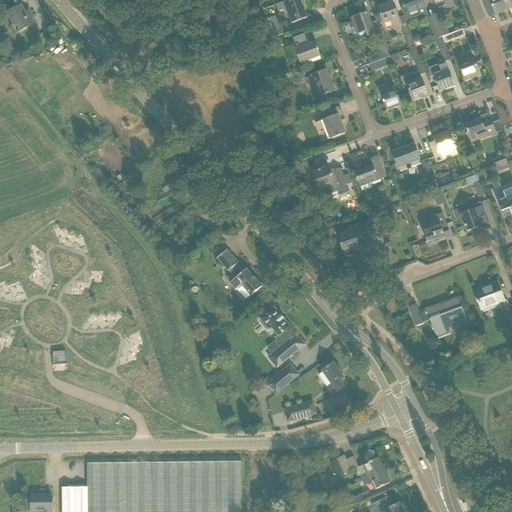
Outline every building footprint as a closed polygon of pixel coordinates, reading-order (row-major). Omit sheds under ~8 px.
[(291,24),(307,18),(299,0),(287,0),(276,5),(278,12),(285,9),(291,24)] [(404,0),(407,6),(401,8),(406,20),(411,18),(409,13),(410,13),(417,10),(419,15),(420,18),(428,16),(424,7),(425,7),(421,0),(404,0)] [(446,8),(454,6),(451,0),(434,0),(438,8),(445,5),(446,8)] [(505,0),(484,0),(483,0),(487,12),(493,10),(495,14),(509,8),(505,0)] [(394,30),(402,27),(392,2),(377,8),(380,15),(375,17),(378,26),(391,21),(394,30)] [(21,4),(7,12),(13,24),(16,23),(20,31),(35,24),(28,10),(25,12),(21,4)] [(366,12),(351,17),(353,21),(355,26),(360,40),(380,32),(377,25),(376,21),(371,23),(366,12)] [(442,37),(448,35),(440,13),(434,15),(442,37)] [(436,39),(442,37),(434,15),(428,18),(436,39)] [(287,25),(279,28),(275,16),(268,19),(275,37),(289,32),(287,25)] [(409,49),(410,49),(416,47),(409,28),(402,31),(409,49)] [(445,44),(465,36),(463,29),(448,35),(442,37),(445,44)] [(316,41),(310,43),(307,33),(283,42),(286,49),(293,46),(300,64),(320,56),(318,50),(319,50),(316,41)] [(451,59),(445,44),(442,37),(436,39),(435,40),(444,62),(451,59)] [(430,41),(424,43),(426,50),(432,48),(430,41)] [(370,64),(390,56),(385,44),(379,47),(381,52),(367,57),(370,64)] [(420,75),(426,73),(416,47),(410,49),(418,71),(410,75),(411,78),(405,81),(413,101),(422,98),(421,97),(427,94),(420,75)] [(396,54),(390,56),(392,63),(399,61),(396,54)] [(371,71),(392,63),(390,56),(370,64),(369,64),(371,71)] [(465,81),(480,76),(473,56),(458,62),(465,81)] [(440,91),(454,86),(446,64),(439,66),(441,72),(434,75),(440,91)] [(317,97),(334,91),(326,70),(305,78),(307,85),(312,83),(317,97)] [(285,86),(303,79),(300,73),(283,79),(285,86)] [(387,111),(402,105),(393,82),(378,88),(387,111)] [(341,121),(345,119),(340,106),(325,112),(328,119),(323,121),(330,139),(345,133),(341,121)] [(483,125),(481,119),(480,117),(464,123),(471,142),(503,131),(500,121),(492,124),(491,122),(483,125)] [(435,141),(429,143),(436,163),(443,161),(440,154),(455,148),(456,148),(453,139),(460,137),(457,130),(450,133),(449,131),(433,137),(435,141)] [(397,168),(420,159),(414,144),(392,153),(397,168)] [(502,165),(507,163),(504,156),(491,161),(493,168),(502,165)] [(386,178),(382,167),(379,158),(371,161),(373,166),(354,172),(360,187),(386,178)] [(427,178),(435,175),(428,159),(421,161),(427,178)] [(340,169),(331,172),(328,166),(318,170),(318,171),(313,173),(319,189),(338,182),(340,187),(346,185),(340,169)] [(484,172),(477,174),(480,181),(486,179),(484,172)] [(480,182),(474,184),(479,197),(485,195),(480,182)] [(504,217),(511,214),(511,188),(502,192),(505,199),(498,201),(504,217)] [(437,206),(445,203),(439,189),(431,192),(437,206)] [(468,205),(454,211),(458,221),(460,225),(464,224),(467,231),(477,227),(476,227),(486,223),(483,217),(486,216),(482,206),(480,201),(469,206),(468,205)] [(448,227),(444,217),(443,213),(437,215),(436,214),(428,217),(431,226),(423,229),(429,245),(445,239),(441,229),(448,227)] [(363,238),(377,233),(372,220),(350,228),(351,231),(338,236),(344,253),(366,245),(363,238)] [(57,225),(53,227),(53,230),(57,239),(63,237),(59,228),(57,225)] [(65,228),(61,230),(61,233),(65,242),(70,240),(67,231),(65,228)] [(73,231),(68,233),(69,236),(70,239),(71,240),(73,245),(78,243),(75,234),(73,231)] [(81,235),(76,236),(77,239),(81,249),(86,246),(83,239),(83,237),(81,235)] [(30,244),(27,248),(30,250),(31,251),(38,256),(39,253),(40,252),(41,251),(39,250),(33,245),(30,244)] [(227,249),(216,258),(228,271),(229,270),(235,278),(229,283),(235,290),(241,285),(251,296),(262,286),(246,269),(243,271),(236,264),(238,262),(227,249)] [(32,253),(29,257),(31,259),(33,260),(39,264),(42,261),(43,259),(36,255),(35,254),(32,253)] [(33,261),(30,265),(32,267),(34,268),(41,273),(41,272),(43,269),(44,268),(42,267),(36,262),(33,261)] [(31,274),(28,278),(29,279),(38,286),(42,281),(43,282),(46,277),(36,270),(35,270),(32,274),(33,275),(32,275),(31,274)] [(90,278),(90,284),(102,284),(103,284),(103,279),(102,278),(103,278),(104,277),(104,272),(103,272),(91,271),(91,277),(91,278),(90,278)] [(4,281),(0,283),(0,284),(1,287),(2,288),(5,295),(8,294),(11,293),(7,286),(6,284),(4,281)] [(12,284),(8,286),(8,287),(14,298),(19,295),(20,296),(25,293),(19,282),(18,281),(14,284),(14,285),(13,284),(12,284)] [(360,297),(370,288),(365,282),(354,291),(360,297)] [(490,286),(475,292),(478,301),(482,311),(483,313),(496,308),(496,306),(505,302),(501,291),(497,282),(489,285),(490,286)] [(462,307),(461,307),(457,297),(443,302),(429,307),(425,309),(424,310),(424,311),(423,312),(423,313),(424,314),(421,315),(416,303),(409,306),(416,326),(424,323),(423,322),(430,320),(436,337),(468,325),(462,307)] [(281,314),(280,315),(274,307),(260,319),(262,321),(260,322),(266,330),(268,328),(269,330),(272,328),(279,336),(276,339),(282,346),(268,357),(277,368),(305,344),(296,334),(292,338),(285,330),(290,327),(284,319),(281,314)] [(117,313),(111,321),(114,323),(115,325),(120,319),(121,317),(123,314),(119,311),(117,313)] [(108,314),(102,322),(105,324),(107,325),(112,319),(113,318),(115,315),(111,312),(108,314)] [(91,315),(85,323),(90,327),(95,320),(96,319),(97,316),(94,313),(91,315)] [(100,315),(94,322),(96,324),(98,326),(102,321),(103,320),(104,318),(106,316),(102,313),(100,315)] [(140,331),(129,336),(131,342),(133,348),(144,343),(145,342),(143,338),(142,337),(143,336),(141,331),(140,331)] [(5,345),(4,347),(9,349),(11,346),(14,337),(8,335),(6,342),(5,344),(5,345)] [(135,347),(128,350),(130,356),(139,352),(142,350),(140,346),(137,346),(135,347)] [(65,351),(53,352),(54,372),(67,371),(65,351)] [(132,355),(124,358),(127,364),(136,360),(139,358),(137,354),(133,354),(132,355)] [(338,378),(343,375),(333,362),(327,367),(326,365),(320,369),(322,371),(336,391),(344,386),(338,378)] [(276,394),(299,375),(290,365),(267,384),(276,394)] [(288,422),(317,414),(313,401),(284,409),(288,422)] [(336,457),(337,462),(333,464),(336,475),(358,468),(354,456),(346,458),(345,454),(336,457)] [(240,511),(242,511),(241,460),(86,462),(86,484),(81,485),(61,485),(60,511),(240,511)] [(375,490),(390,483),(384,470),(366,479),(362,481),(364,486),(371,482),(375,490)] [(357,504),(372,497),(369,491),(347,501),(344,495),(339,497),(342,504),(344,509),(357,503),(357,504)] [(390,495),(371,504),(375,511),(403,511),(399,502),(394,505),(390,495)] [(52,496),(31,496),(31,506),(31,511),(40,511),(39,511),(52,511),(52,506),(52,496)]
